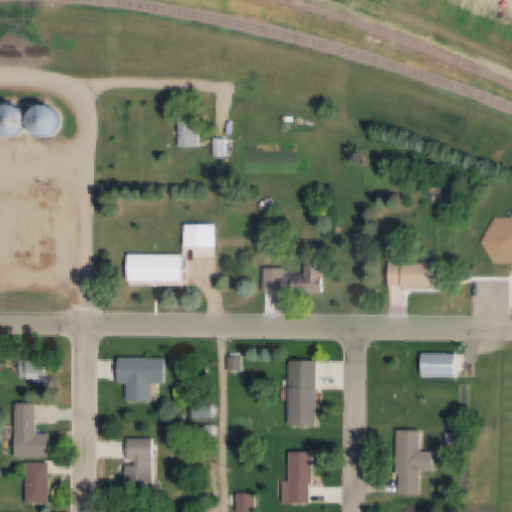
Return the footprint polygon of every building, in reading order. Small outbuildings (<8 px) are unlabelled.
[(4,111),(8,107),(13,105),(18,104),(24,106),(28,109),(31,113),(32,118),(32,123),(31,127),(28,131),(24,134),(19,136),(14,136),(9,134),(5,131),(2,126),(1,121),(2,116),(4,111)] [(37,111),(40,108),(45,105),(51,105),(56,106),(61,110),(63,114),(65,118),(65,123),(63,128),(60,132),(56,135),(52,136),(47,136),(42,134),(38,132),(35,127),(34,122),(34,116),(37,111)] [(181,117),(201,117),(201,145),(180,145),(181,117)] [(214,137),(228,138),(227,154),(214,154),(214,137)] [(511,259),(496,259),(484,239),(497,216),(511,216),(511,259)] [(185,223),(216,223),(216,245),(184,244),(185,223)] [(182,254),(182,280),(128,279),(128,253),(182,254)] [(390,261),(439,262),(439,287),(390,286),(390,261)] [(269,266),(285,267),(285,272),(305,273),(305,290),(264,289),(264,272),(269,272),(269,266)] [(422,351),(457,352),(456,376),(422,375),(422,351)] [(230,355),(244,356),(243,370),(230,370),(230,355)] [(153,382),(153,398),(128,398),(128,382),(119,382),(120,356),(165,357),(165,383),(153,382)] [(20,357),(44,358),(44,377),(20,377),(20,357)] [(289,359),(318,360),(317,424),(288,424),(289,359)] [(28,447),(14,446),(15,402),(38,403),(37,433),(50,433),(49,456),(27,455),(28,447)] [(193,404),(214,404),(214,416),(192,416),(193,404)] [(398,429),(421,430),(420,494),(400,494),(401,475),(397,475),(398,429)] [(128,438),(156,438),(155,487),(126,486),(127,465),(133,465),(133,460),(128,460),(128,438)] [(286,451),(312,452),(311,501),(285,501),(286,451)] [(27,463),(51,463),(51,503),(27,502),(27,463)] [(238,511),(238,492),(257,493),(257,511),(238,511)]
